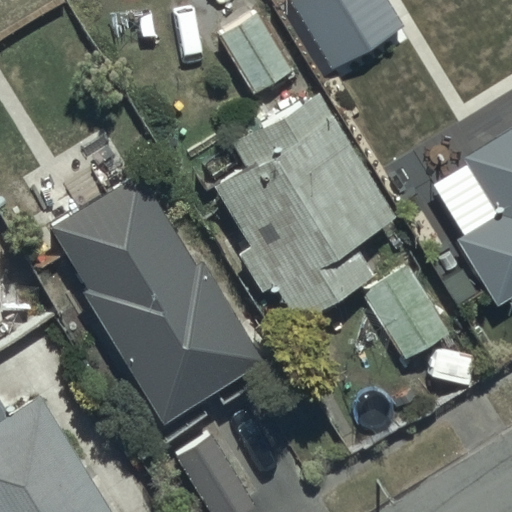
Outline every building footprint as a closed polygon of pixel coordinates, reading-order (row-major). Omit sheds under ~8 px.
[(375,0),(278,0),(317,65),(389,22),(375,0)] [(248,8),(208,31),(243,92),(283,69),(248,8)] [(232,163),(198,180),(232,240),(224,245),(249,289),(261,282),(283,319),(362,274),(339,234),(382,209),(310,83),(217,137),(232,163)] [(511,113),(450,151),(488,214),(445,240),(481,299),(511,279),(511,113)] [(122,169),(32,221),(69,284),(61,289),(136,417),(251,350),(193,250),(175,260),(122,169)] [(404,259),(357,285),(395,359),(444,331),(404,259)] [(0,511),(87,511),(18,394),(0,405),(0,511)] [(200,425),(161,448),(198,511),(224,511),(245,500),(200,425)]
